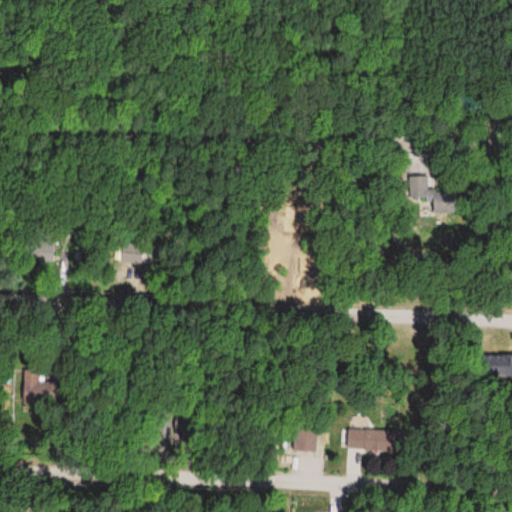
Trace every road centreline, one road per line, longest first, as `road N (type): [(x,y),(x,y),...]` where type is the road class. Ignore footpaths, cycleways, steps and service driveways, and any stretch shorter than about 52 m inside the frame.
road 1 (residential): [(511,146),(0,127)]
road 2 (residential): [(511,315),(0,298)]
road 3 (residential): [(511,484),(0,468)]
road 4 (residential): [(360,141),(369,0)]
